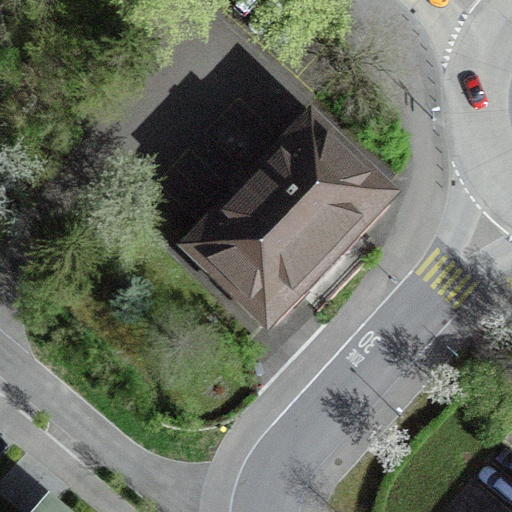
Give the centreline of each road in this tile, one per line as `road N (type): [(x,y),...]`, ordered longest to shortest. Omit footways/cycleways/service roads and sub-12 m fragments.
road 1 (residential): [(266,501),(202,495),(155,480),(0,353)]
road 2 (residential): [(446,282),(284,458),(266,501)]
road 3 (residential): [(482,131),(446,282)]
